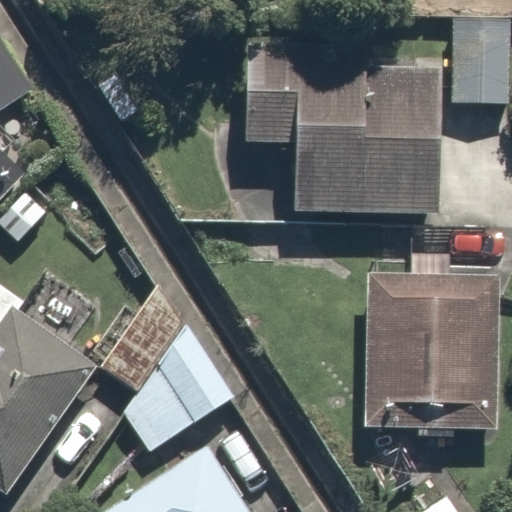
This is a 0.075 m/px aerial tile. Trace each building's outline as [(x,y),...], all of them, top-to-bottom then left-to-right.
[(511,20),(454,19),(452,102),(509,104),(511,20)] [(300,205),(438,209),(441,65),(375,64),(375,55),(252,52),(250,139),(301,141),(300,205)] [(0,53),(0,114),(26,99),(0,53)] [(0,206),(26,183),(0,155),(0,206)] [(495,426),(498,278),(449,277),(450,254),(410,254),(409,271),(369,270),(366,424),(495,426)] [(17,296),(0,284),(0,486),(11,495),(92,375),(61,353),(93,306),(36,268),(17,296)] [(156,283),(95,365),(136,395),(188,326),(197,313),(156,283)] [(238,406),(188,326),(123,423),(148,462),(238,406)] [(244,511),(208,455),(117,511),(244,511)] [(461,511),(454,500),(434,511),(461,511)]
